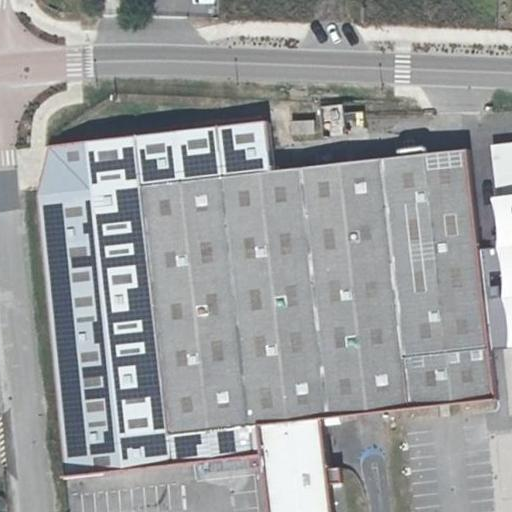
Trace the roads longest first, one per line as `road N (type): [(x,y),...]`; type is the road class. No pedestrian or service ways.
road 1 (unclassified): [(511,71),(0,64)]
road 2 (unclassified): [(0,166),(37,511)]
